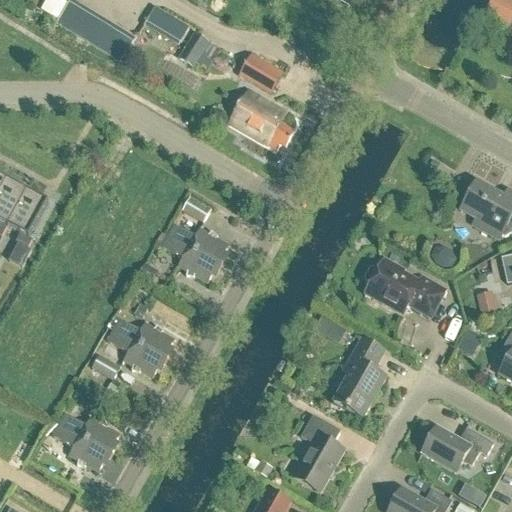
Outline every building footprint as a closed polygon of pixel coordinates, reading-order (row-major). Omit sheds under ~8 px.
[(48,0),(41,13),(57,23),(67,7),(55,0),(48,0)] [(334,0),(349,8),(353,0),(334,0)] [(500,0),(493,0),(485,16),(499,24),(509,5),(500,0)] [(177,62),(193,72),(196,66),(208,74),(221,53),(194,36),(177,62)] [(251,58),(238,80),(271,99),(284,76),(251,58)] [(280,128),(283,123),(288,115),(249,93),(228,129),(268,152),(269,150),(277,155),(280,149),(285,152),(295,136),(280,128)] [(437,172),(439,168),(433,164),(430,168),(437,172)] [(7,184),(0,196),(0,239),(2,241),(8,231),(27,195),(7,184)] [(511,196),(508,194),(502,203),(492,197),(493,195),(477,185),(461,214),(462,215),(463,212),(478,220),(473,229),(499,244),(502,238),(505,240),(511,235),(511,196)] [(27,195),(8,231),(20,238),(16,246),(28,253),(33,244),(29,242),(48,206),(27,195)] [(190,201),(182,214),(204,227),(212,214),(190,201)] [(168,240),(221,270),(224,258),(229,250),(216,242),(218,241),(212,235),(209,238),(200,233),(195,241),(174,229),(168,240)] [(168,240),(162,237),(157,246),(163,249),(162,251),(182,263),(178,270),(187,276),(186,280),(194,282),(195,280),(207,288),(212,279),(221,270),(168,240)] [(511,259),(501,262),(504,274),(511,272),(511,273),(511,259)] [(485,263),(454,270),(461,302),(492,296),(485,263)] [(418,286),(402,277),(404,274),(384,264),(378,275),(373,272),(370,273),(365,282),(366,285),(370,288),(364,298),(389,312),(392,310),(403,317),(408,309),(430,321),(445,293),(421,280),(418,286)] [(159,274),(146,267),(138,280),(151,288),(159,274)] [(492,296),(476,299),(481,319),(497,315),(492,296)] [(140,311),(135,321),(142,325),(148,315),(140,311)] [(322,320),(315,332),(329,340),(336,328),(322,320)] [(113,334),(167,365),(170,353),(174,345),(161,337),(163,335),(157,330),(154,333),(145,327),(140,335),(120,324),(113,334)] [(468,333),(456,353),(473,363),(484,343),(468,333)] [(167,365),(113,334),(107,345),(128,357),(123,365),(132,370),(131,375),(139,377),(140,374),(153,382),(158,374),(167,365)] [(511,335),(497,361),(504,368),(499,378),(511,386),(511,335)] [(363,423),(386,382),(373,375),(385,355),(362,342),(343,375),(349,378),(333,406),(363,423)] [(99,358),(91,372),(113,384),(121,371),(99,358)] [(65,418),(59,429),(112,460),(115,447),(120,439),(107,432),(108,430),(103,424),(99,427),(90,422),(86,430),(65,418)] [(313,420),(301,441),(312,448),(293,482),(320,497),(344,455),(333,449),(341,435),(313,420)] [(471,423),(466,432),(459,444),(437,431),(422,458),(456,477),(462,467),(472,470),(480,457),(486,461),(499,439),(471,423)] [(112,460),(59,429),(52,440),(73,452),(69,460),(78,465),(77,469),(85,471),(85,469),(98,477),(103,468),(112,460)] [(448,511),(452,505),(431,493),(425,505),(402,492),(390,511),(448,511)] [(287,511),(291,506),(268,493),(256,511),(287,511)]
